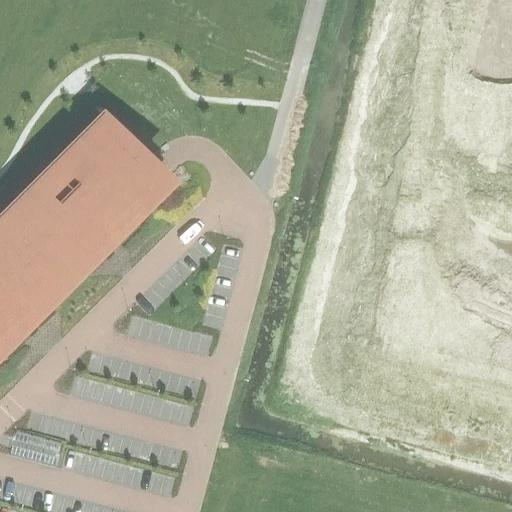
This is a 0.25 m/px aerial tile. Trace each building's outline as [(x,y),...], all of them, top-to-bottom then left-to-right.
[(164,179),(156,172),(158,169),(190,120),(198,122),(231,0),(143,0),(116,100),(105,117),(95,107),(93,108),(104,119),(0,222),(0,344),(165,180),(164,179)] [(497,17),(492,44),(511,47),(511,21),(511,20),(497,17)] [(0,222),(104,119),(93,108),(0,201),(0,222)] [(0,360),(174,186),(158,169),(156,172),(164,179),(165,180),(0,344),(0,360)] [(14,432),(12,439),(61,452),(62,445),(14,432)] [(10,448),(8,457),(56,469),(58,461),(10,448)]
